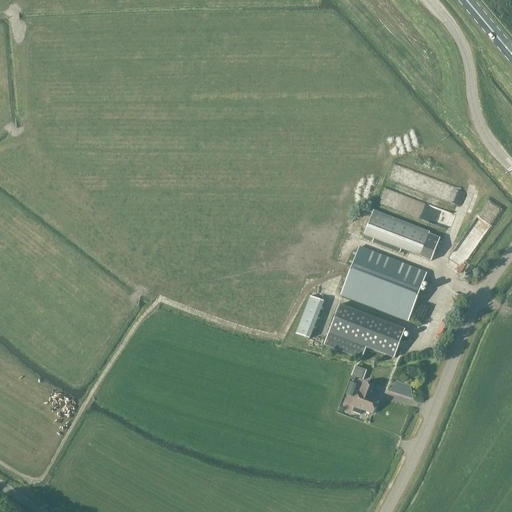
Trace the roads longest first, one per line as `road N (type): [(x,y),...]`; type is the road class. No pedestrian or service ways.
road 1 (track): [(0,462),(34,480),(45,473),(132,329),(160,298),(278,336),(307,285),(331,284),(354,241),(465,289)]
road 2 (unclassified): [(385,511),(475,305),(511,251)]
road 3 (track): [(429,511),(511,330)]
road 4 (unclassified): [(511,169),(477,121),(462,44),(428,0)]
